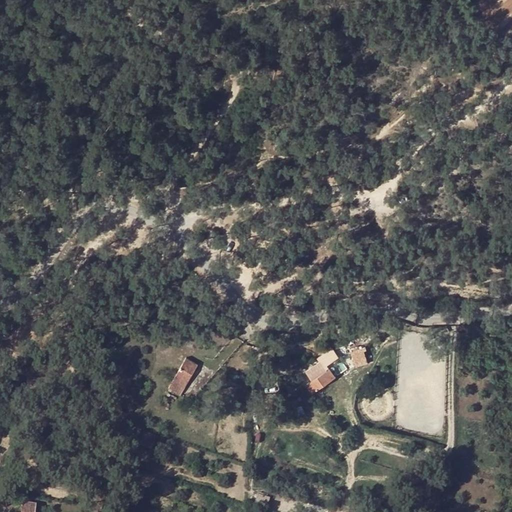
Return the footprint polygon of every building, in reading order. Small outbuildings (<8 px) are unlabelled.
[(177,354),(165,388),(182,393),(194,360),(177,354)] [(352,355),(350,368),(361,370),(364,358),(352,355)] [(304,375),(308,380),(317,374),(313,368),(304,375)] [(308,380),(301,385),(309,395),(328,382),(332,379),(324,369),(317,374),(308,380)] [(149,442),(142,439),(138,447),(145,450),(149,442)]
